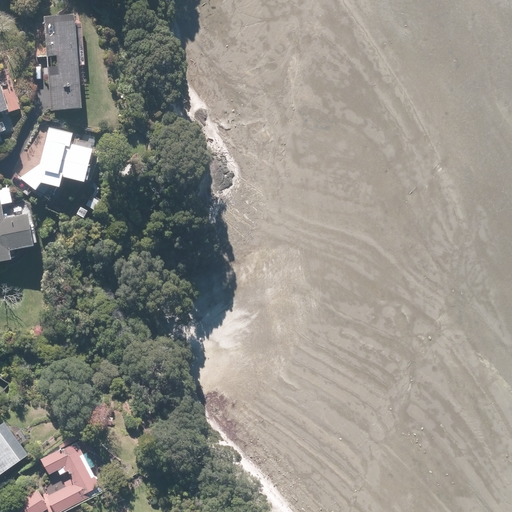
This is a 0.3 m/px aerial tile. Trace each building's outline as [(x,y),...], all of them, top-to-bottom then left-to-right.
[(55,108),(88,106),(81,13),(48,15),(55,108)] [(2,70),(0,70),(0,130),(8,127),(2,110),(14,106),(2,70)] [(54,124),(45,162),(24,176),(42,187),(47,179),(68,183),(70,174),(93,179),(100,146),(77,141),(80,130),(54,124)] [(0,259),(20,255),(18,247),(43,241),(36,210),(9,216),(6,203),(17,201),(13,185),(2,187),(1,183),(0,182),(0,259)] [(36,452),(12,418),(0,426),(0,475),(0,476),(36,452)] [(106,489),(82,439),(46,456),(53,472),(61,468),(63,473),(71,470),(74,477),(67,481),(69,484),(49,494),(58,511),(106,489)] [(22,500),(29,511),(42,511),(52,506),(40,488),(22,500)]
